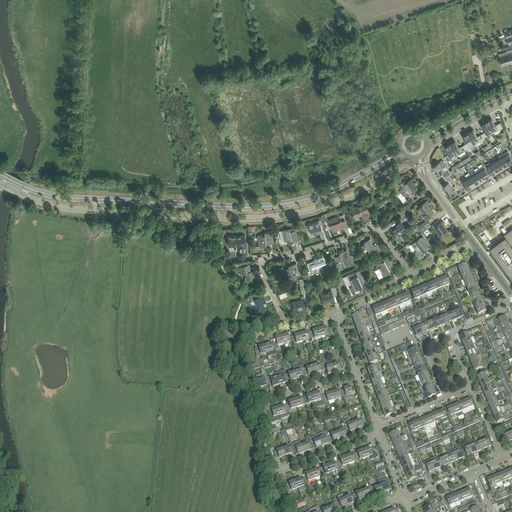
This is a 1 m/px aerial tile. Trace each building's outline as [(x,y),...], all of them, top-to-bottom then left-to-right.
[(508,54),(499,57),(502,66),(511,63),(511,64),(511,63),(511,54),(511,52),(511,51),(511,29),(507,31),(506,29),(504,30),(505,32),(507,40),(508,42),(509,44),(510,44),(511,46),(509,47),(506,48),(507,51),(508,54)] [(492,118),(486,122),(493,133),(503,128),(500,123),(496,125),(492,118)] [(486,122),(481,125),(485,132),(481,134),(484,138),(493,133),(486,122)] [(473,130),(468,133),(475,145),(481,141),(480,141),(484,138),(481,134),(478,136),(473,130)] [(468,133),(463,136),(467,143),(463,145),(466,150),(475,145),(468,133)] [(455,141),(450,144),(457,156),(466,150),(463,145),(459,148),(455,141)] [(450,144),(444,147),(449,154),(445,157),(448,161),(457,156),(450,144)] [(511,157),(508,151),(503,154),(509,164),(511,161),(511,157)] [(503,154),(498,157),(500,159),(505,166),(509,164),(503,154)] [(496,161),(500,169),(505,166),(500,159),(496,161)] [(491,163),(496,172),(500,169),(496,161),(495,160),(491,163)] [(490,162),(485,165),(491,175),(496,172),(491,163),(490,162)] [(439,163),(433,167),(438,175),(441,173),(444,178),(449,175),(451,174),(446,166),(442,168),(439,163)] [(484,166),(479,169),(479,170),(485,179),(490,176),(484,166)] [(475,172),(481,181),(485,179),(479,170),(475,172)] [(475,171),(470,174),(471,175),(476,184),(481,181),(475,172),(475,171)] [(408,174),(396,182),(404,193),(408,193),(412,190),(414,192),(419,189),(408,174)] [(447,183),(443,186),(448,194),(454,191),(451,185),(454,183),(449,175),(444,178),(447,183)] [(467,178),(466,178),(472,187),(476,184),(471,175),(467,178)] [(466,178),(462,181),(467,190),(472,187),(466,178)] [(387,191),(375,198),(379,203),(382,201),(383,203),(392,198),(387,191)] [(423,215),(426,220),(431,216),(431,215),(433,214),(431,211),(432,210),(428,204),(429,203),(427,200),(423,203),(422,204),(423,205),(419,207),(424,214),(423,215)] [(406,212),(407,212),(406,212),(414,206),(410,202),(403,207),(406,212)] [(365,203),(350,210),(352,215),(353,215),(354,216),(354,217),(355,217),(357,216),(358,215),(359,216),(359,217),(361,216),(363,215),(364,218),(370,216),(368,213),(369,213),(368,211),(365,203)] [(401,216),(406,212),(403,207),(397,212),(401,216)] [(347,226),(345,219),(343,215),(327,221),(329,225),(330,225),(333,231),(347,226)] [(319,222),(307,225),(308,229),(309,228),(311,234),(315,233),(315,234),(316,233),(322,231),(320,225),(323,225),(321,219),(318,220),(319,222)] [(444,233),(448,231),(444,225),(445,224),(443,221),(438,225),(438,226),(435,228),(440,235),(444,232),(444,233)] [(401,237),(405,234),(408,231),(401,222),(398,224),(399,226),(394,230),(396,233),(395,233),(397,236),(400,235),(401,237)] [(427,229),(422,223),(418,226),(422,232),(427,229)] [(289,229),(282,231),(284,241),(291,240),(291,242),(298,240),(297,235),(296,230),(293,231),(292,228),(289,229)] [(511,228),(508,232),(499,239),(495,242),(496,244),(490,249),(511,278),(511,228)] [(259,247),(266,246),(266,244),(273,244),(271,232),(264,233),(264,235),(258,236),(259,247)] [(234,236),(234,235),(228,236),(228,246),(239,245),(239,255),(238,255),(238,259),(246,259),(245,254),(247,254),(246,244),(245,244),(244,235),(234,236)] [(432,244),(436,241),(432,235),(427,239),(432,244)] [(413,251),(415,249),(420,255),(426,250),(422,244),(425,241),(422,236),(411,244),(409,246),(413,251)] [(373,246),(370,239),(363,242),(364,244),(359,247),(361,251),(367,248),(370,254),(374,252),(375,254),(380,251),(377,244),(373,246)] [(340,255),(335,257),(337,262),(342,259),(345,265),(351,262),(354,261),(355,261),(352,255),(349,256),(348,256),(348,255),(349,255),(347,249),(339,253),(340,255)] [(324,260),(323,257),(318,259),(314,260),(315,263),(314,263),(313,261),(307,264),(309,271),(308,271),(309,275),(313,274),(312,273),(318,271),(317,267),(319,266),(319,267),(320,267),(322,267),(323,270),(325,270),(326,270),(326,269),(328,268),(325,259),(324,260)] [(379,263),(376,264),(379,269),(381,272),(377,274),(379,279),(383,276),(390,272),(390,271),(387,266),(390,264),(387,257),(383,259),(383,260),(379,263)] [(291,277),(299,275),(296,263),(288,265),(289,268),(283,269),(285,278),(291,276),(291,277)] [(244,265),(239,267),(241,274),(242,274),(243,274),(245,280),(250,279),(255,278),(253,271),(251,271),(249,264),(244,265)] [(460,274),(468,271),(466,265),(458,268),(460,274)] [(355,272),(342,278),(346,285),(351,283),(353,287),(355,291),(363,288),(362,287),(360,281),(363,279),(361,275),(360,272),(359,270),(355,272)] [(463,280),(471,276),(468,271),(460,274),(463,280)] [(465,285),(473,282),(471,276),(463,280),(465,285)] [(443,287),(449,285),(446,277),(440,280),(443,287)] [(437,290),(443,287),(440,280),(434,282),(437,290)] [(432,292),(437,290),(434,282),(428,285),(432,292)] [(468,291),(476,288),(473,282),(465,285),(468,291)] [(426,294),(432,292),(428,285),(423,287),(426,294)] [(323,303),(334,300),(333,297),(337,296),(334,287),(330,288),(331,291),(320,294),(323,303)] [(420,297),(426,294),(423,287),(417,289),(420,297)] [(470,297),(478,294),(476,288),(468,291),(470,297)] [(414,303),(417,302),(416,299),(420,297),(417,289),(411,292),(414,299),(412,299),(414,303)] [(405,304),(410,301),(407,294),(401,296),(405,304)] [(478,294),(470,297),(473,303),(481,299),(480,297),(479,294),(478,294)] [(245,304),(253,300),(251,295),(246,297),(244,302),(245,304)] [(266,302),(263,295),(254,299),(260,312),(269,308),(267,304),(266,304),(265,302),(266,302)] [(295,311),(306,308),(304,300),(305,300),(304,296),(301,297),(301,300),(293,303),(295,311)] [(399,306),(405,304),(401,296),(395,299),(399,306)] [(393,309),(399,306),(395,299),(390,301),(393,309)] [(475,309),(483,305),(481,299),(473,303),(475,309)] [(387,311),(393,309),(390,301),(384,303),(387,311)] [(388,313),(387,311),(384,303),(378,306),(382,315),(388,313)] [(454,311),(457,319),(463,317),(461,312),(460,309),(459,305),(456,307),(457,310),(454,311)] [(478,315),(486,311),(483,305),(475,309),(478,315)] [(382,315),(378,306),(372,308),(375,316),(376,316),(377,319),(382,316),(382,315)] [(447,311),(441,313),(442,316),(445,324),(451,322),(448,314),(447,311)] [(451,322),(457,319),(454,311),(448,314),(451,322)] [(355,323),(362,320),(360,314),(352,317),(355,323)] [(439,318),(438,315),(435,316),(436,319),(440,326),(445,324),(442,316),(439,318)] [(433,320),(430,321),(434,329),(434,330),(438,328),(437,327),(440,326),(436,319),(435,316),(432,317),(433,320)] [(502,318),(494,322),(497,328),(500,326),(508,323),(506,317),(502,318)] [(357,329),(365,326),(362,320),(355,323),(357,329)] [(426,320),(423,321),(425,324),(428,331),(430,330),(431,331),(434,330),(434,329),(430,321),(427,322),(426,320)] [(422,334),(428,331),(423,321),(421,322),(422,325),(419,326),(422,334)] [(417,323),(412,325),(413,329),(414,330),(412,331),(414,335),(415,335),(416,336),(419,335),(422,334),(420,330),(419,327),(419,326),(418,323),(417,323)] [(500,326),(497,327),(500,333),(503,332),(511,329),(508,323),(500,326)] [(369,327),(368,325),(365,326),(357,329),(359,334),(367,332),(366,328),(369,327)] [(325,327),(319,329),(321,337),(325,336),(326,340),(333,338),(334,338),(332,333),(330,334),(328,328),(325,329),(325,328),(325,327)] [(313,332),(310,333),(312,339),(321,337),(319,329),(312,331),(313,331),(313,332)] [(503,332),(500,333),(502,339),(505,338),(511,334),(511,330),(511,331),(511,329),(503,332)] [(307,332),(300,334),(303,342),(303,344),(309,346),(311,342),(312,342),(312,339),(310,333),(307,334),(307,332)] [(361,340),(369,337),(367,332),(359,334),(361,340)] [(469,336),(468,333),(460,336),(463,342),(470,339),(474,337),(473,334),(469,336)] [(289,339),(288,334),(282,336),(284,344),(290,342),(290,344),(293,344),(292,338),(289,339)] [(296,343),(303,342),(300,334),(294,335),(295,337),(292,338),(293,344),(296,343)] [(508,343),(511,341),(511,334),(505,338),(502,339),(505,345),(508,343)] [(276,350),(278,349),(277,346),(284,344),(282,336),(275,337),(277,343),(274,344),(276,350)] [(363,346),(371,343),(369,337),(361,340),(362,343),(361,343),(362,347),(363,346)] [(465,348),(473,345),(470,339),(463,342),(465,348)] [(268,343),(265,344),(265,345),(267,353),(267,356),(271,355),(273,356),(277,354),(276,350),(274,344),(271,345),(271,344),(271,343),(268,344),(268,343)] [(372,346),(371,343),(363,346),(366,352),(373,349),(377,348),(375,345),(372,346)] [(259,348),(254,349),(257,357),(259,357),(261,356),(261,355),(267,353),(265,345),(258,347),(259,348)] [(468,354),(475,350),(473,345),(465,348),(468,354)] [(376,355),(373,349),(366,352),(368,358),(376,355)] [(418,355),(416,349),(408,352),(408,350),(404,352),(407,359),(418,355)] [(470,360),(478,356),(475,350),(468,354),(470,360)] [(378,362),(381,361),(379,354),(376,355),(368,358),(370,364),(378,361),(378,362)] [(410,365),(421,360),(418,355),(407,359),(410,365)] [(472,365),(480,362),(478,356),(470,360),(472,365)] [(416,369),(423,366),(421,360),(410,365),(411,368),(414,367),(416,369)] [(324,363),(321,364),(323,369),(326,368),(326,370),(328,375),(334,373),(332,365),(331,362),(325,364),(324,363)] [(343,368),(341,362),(338,363),(337,363),(332,365),(334,373),(340,371),(340,369),(343,368)] [(475,371),(480,369),(483,368),(480,362),(472,365),(475,371)] [(323,369),(321,364),(319,365),(319,364),(312,366),(315,374),(321,372),(320,370),(323,369)] [(302,365),(293,368),(293,369),(294,372),(297,379),(303,377),(302,376),(305,375),(303,370),(302,365)] [(309,376),(315,374),(312,366),(306,368),(306,369),(303,370),(305,375),(308,374),(309,376)] [(375,366),(368,369),(370,375),(378,372),(380,372),(379,368),(376,369),(375,366)] [(418,375),(426,372),(423,366),(416,369),(418,375)] [(284,371),(275,373),(276,375),(276,377),(279,385),(280,386),(283,385),(282,384),(285,383),(284,382),(287,381),(286,375),(284,371)] [(291,381),(297,379),(294,372),(288,374),(286,375),(287,381),(290,380),(291,381)] [(378,372),(370,375),(372,381),(380,378),(378,372)] [(420,381),(428,378),(426,372),(418,375),(420,381)] [(261,375),(256,376),(257,380),(257,381),(256,381),(257,384),(258,384),(260,388),(261,389),(264,388),(264,387),(266,386),(266,384),(268,384),(267,378),(265,373),(261,375)] [(480,383),(488,379),(485,373),(477,377),(480,383)] [(276,375),(267,378),(268,384),(271,383),(272,384),(273,387),(279,385),(276,377),(276,375)] [(374,387),(382,384),(380,378),(372,381),(374,387)] [(419,388),(421,388),(423,387),(431,384),(428,378),(420,381),(417,382),(419,388)] [(482,389),(490,385),(488,379),(480,383),(482,389)] [(490,385),(482,389),(483,391),(484,395),(485,394),(493,391),(492,391),(497,389),(494,383),(490,385)] [(376,393),(384,390),(382,384),(374,387),(376,393)] [(423,393),(425,393),(433,389),(431,384),(423,387),(421,388),(423,393)] [(345,397),(348,396),(352,394),(350,386),(343,388),(344,390),(341,391),(343,397),(345,396),(345,397)] [(436,395),(433,389),(425,393),(423,393),(422,394),(424,400),(428,398),(428,399),(436,395)] [(338,392),(338,390),(332,392),(334,401),(340,399),(340,398),(343,397),(341,391),(338,392)] [(379,399),(387,396),(384,390),(376,393),(379,399)] [(487,400),(495,397),(493,391),(485,394),(487,400)] [(318,392),(312,394),(315,402),(316,406),(323,406),(326,405),(325,403),(323,397),(320,398),(320,396),(318,392)] [(328,403),(334,401),(332,392),(325,394),(326,396),(323,397),(325,403),(328,402),(328,403)] [(309,404),(315,402),(312,394),(306,396),(307,397),(304,398),(306,404),(309,403),(309,404)] [(495,397),(487,400),(488,402),(489,406),(490,406),(498,403),(497,402),(501,401),(498,395),(495,397)] [(381,405),(389,402),(387,396),(379,399),(381,405)] [(301,399),(301,397),(294,399),(297,408),(303,406),(303,405),(306,404),(304,398),(301,399)] [(297,408),(294,399),(288,401),(289,405),(287,406),(289,412),(291,411),(291,410),(297,408)] [(468,409),(474,406),(471,399),(465,401),(468,409)] [(459,404),(462,411),(468,409),(465,401),(459,404)] [(383,411),(391,408),(389,402),(381,405),(383,411)] [(492,412),(500,408),(498,403),(490,406),(492,412)] [(458,417),(464,415),(462,411),(459,404),(456,405),(456,404),(453,405),(453,406),(458,417)] [(283,406),(277,408),(280,416),(281,419),(290,416),(289,412),(287,406),(284,407),(283,406)] [(453,406),(447,409),(449,412),(450,415),(450,416),(451,416),(456,414),(453,406)] [(397,413),(395,407),(391,408),(383,411),(385,417),(393,414),(397,413)] [(272,411),(269,412),(270,417),(271,418),(272,422),(281,419),(280,416),(277,408),(271,409),(271,410),(272,411)] [(500,408),(492,412),(493,414),(492,414),(494,417),(494,418),(495,417),(502,414),(500,408)] [(441,410),(438,411),(438,412),(441,420),(443,424),(449,421),(447,418),(446,414),(444,410),(442,411),(441,410)] [(434,414),(432,415),(436,423),(437,426),(440,425),(438,422),(441,420),(438,412),(437,412),(434,413),(434,414)] [(502,414),(495,417),(495,418),(496,421),(497,423),(502,422),(504,421),(509,420),(506,413),(505,413),(502,414)] [(432,415),(426,417),(430,425),(431,428),(437,426),(436,423),(432,415)] [(425,431),(424,428),(430,425),(426,417),(421,420),(425,431)] [(364,425),(362,419),(359,420),(353,422),(356,430),(362,428),(361,426),(364,425)] [(348,420),(343,422),(344,424),(345,426),(347,431),(349,430),(350,432),(356,430),(353,422),(350,423),(348,420)] [(421,420),(415,422),(418,430),(419,433),(422,432),(423,432),(425,431),(421,420)] [(413,437),(416,435),(415,432),(418,430),(415,422),(409,425),(411,429),(412,433),(411,433),(413,437)] [(339,440),(345,437),(344,433),(347,431),(345,426),(342,427),(343,430),(337,432),(339,440)] [(326,431),(318,435),(319,439),(322,446),(322,447),(326,446),(326,445),(328,444),(327,442),(330,441),(328,436),(326,431)] [(392,441),(400,437),(397,431),(390,435),(392,441)] [(333,442),(339,440),(337,432),(331,434),(331,435),(328,436),(330,441),(333,440),(333,442)] [(506,444),(511,441),(508,433),(502,436),(506,444)] [(435,438),(433,434),(427,436),(430,443),(431,443),(436,441),(435,438)] [(318,435),(309,439),(310,443),(312,448),(315,447),(316,448),(322,446),(318,435)] [(422,438),(422,439),(423,441),(425,445),(430,443),(427,436),(422,438)] [(395,446),(402,443),(400,437),(392,441),(395,446)] [(479,452),(485,449),(482,441),(481,439),(475,441),(479,452)] [(485,449),(491,447),(488,439),(482,441),(485,449)] [(475,440),(469,443),(469,444),(470,446),(474,454),(479,452),(475,441),(475,440)] [(300,441),(291,444),(292,446),(294,451),(296,450),(297,451),(298,455),(304,453),(301,445),(300,441)] [(312,448),(310,443),(308,443),(301,445),(304,453),(310,450),(310,449),(312,448)] [(402,443),(395,446),(396,449),(395,449),(396,453),(397,452),(405,449),(402,443)] [(281,444),(272,448),(274,452),(274,453),(276,458),(279,457),(279,458),(285,456),(283,448),(281,444)] [(468,457),(474,454),(470,446),(469,444),(466,445),(466,446),(466,448),(464,449),(468,457)] [(294,451),(292,446),(289,447),(289,446),(283,448),(285,456),(291,454),(291,452),(294,451)] [(367,447),(363,449),(363,450),(366,458),(367,457),(370,456),(371,460),(378,457),(376,453),(375,453),(373,448),(370,449),(369,448),(367,448),(367,447)] [(458,460),(464,458),(460,447),(454,450),(458,460)] [(400,458),(407,455),(405,449),(397,452),(400,458)] [(358,454),(355,455),(357,460),(360,459),(360,460),(366,458),(363,450),(359,451),(357,452),(358,454)] [(454,450),(448,452),(449,455),(453,463),(458,460),(454,450)] [(349,455),(346,456),(349,464),(355,462),(354,461),(356,461),(357,460),(355,455),(352,456),(352,454),(349,455)] [(440,459),(438,454),(437,454),(435,454),(438,460),(441,468),(447,465),(443,457),(440,459)] [(402,464),(410,461),(407,455),(400,458),(402,464)] [(447,465),(453,463),(449,455),(443,457),(447,465)] [(341,462),(338,463),(340,469),(343,468),(342,466),(349,464),(346,456),(342,458),(340,459),(340,461),(341,462)] [(435,470),(441,468),(438,460),(432,462),(435,470)] [(405,470),(412,466),(410,461),(402,464),(405,470)] [(333,463),(329,465),(332,472),(338,470),(338,469),(340,469),(338,463),(335,464),(335,463),(335,462),(333,463)] [(429,473),(435,470),(432,462),(426,465),(429,473)] [(323,469),(321,470),(323,476),(325,475),(326,475),(327,478),(333,475),(332,473),(329,465),(323,467),(323,469)] [(407,475),(415,472),(412,466),(405,470),(407,475)] [(315,470),(311,471),(314,479),(320,477),(320,476),(323,475),(321,470),(318,471),(317,469),(315,470)] [(415,472),(407,475),(410,481),(414,480),(421,477),(419,473),(422,472),(421,470),(415,472)] [(307,478),(304,479),(306,484),(309,484),(308,482),(314,479),(311,471),(305,473),(306,477),(307,478)] [(509,483),(508,480),(505,472),(499,475),(502,482),(503,485),(504,485),(509,483)] [(497,485),(502,482),(499,475),(493,477),(497,485)] [(490,492),(495,490),(494,486),(497,485),(493,477),(487,480),(489,484),(487,485),(490,492)] [(298,478),(295,480),(295,481),(298,489),(304,486),(305,489),(308,488),(306,484),(304,479),(301,480),(301,479),(301,478),(298,479),(298,478)] [(378,481),(380,485),(383,493),(389,490),(388,489),(391,488),(389,482),(387,478),(378,481)] [(291,491),(298,489),(295,481),(289,483),(289,484),(286,485),(288,491),(291,490),(291,491)] [(383,493),(380,485),(374,488),(373,486),(370,487),(373,493),(375,492),(377,496),(383,493)] [(367,488),(361,490),(365,498),(371,496),(371,495),(370,494),(373,493),(370,487),(368,489),(367,488)] [(471,491),(470,489),(464,491),(467,499),(473,496),(474,498),(476,496),(474,490),(471,491)] [(359,501),(365,498),(361,490),(356,493),(356,494),(353,495),(355,500),(358,499),(359,501)] [(461,501),(467,499),(464,491),(458,494),(461,501)] [(456,504),(461,501),(458,494),(452,496),(456,504)] [(350,495),(344,498),(347,505),(353,503),(353,501),(355,500),(353,495),(350,496),(350,495)] [(450,506),(456,504),(452,496),(446,499),(450,506)] [(347,505),(344,498),(338,500),(338,501),(336,499),(335,499),(336,502),(338,508),(341,506),(341,508),(347,505)] [(329,511),(336,511),(335,509),(338,508),(336,502),(333,503),(334,505),(328,508),(329,511)] [(423,508),(424,511),(431,511),(434,511),(438,509),(435,503),(423,508)]
